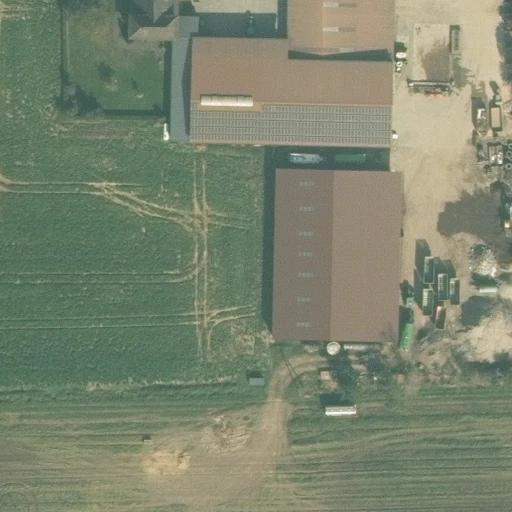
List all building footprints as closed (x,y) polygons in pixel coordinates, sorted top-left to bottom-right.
[(176,0),(131,0),(131,38),(173,39),(175,40),(176,19),(176,0)] [(353,64),(354,63),(354,0),(289,0),(289,43),(289,62),(289,63),(353,64)] [(388,0),(354,0),(354,63),(388,64),(388,0)] [(197,20),(176,19),(175,40),(173,39),(173,60),(194,60),(196,60),(196,41),(197,20)] [(289,62),(289,43),(196,41),(196,60),(289,62)] [(194,60),(173,60),(171,142),(193,143),(194,60)] [(289,62),(196,60),(194,60),(193,143),(391,147),(393,64),(388,64),(354,63),(353,64),(289,63),(289,62)] [(388,177),(283,174),(279,335),(384,338),(388,177)] [(511,326),(482,326),(482,350),(511,349),(511,326)]
